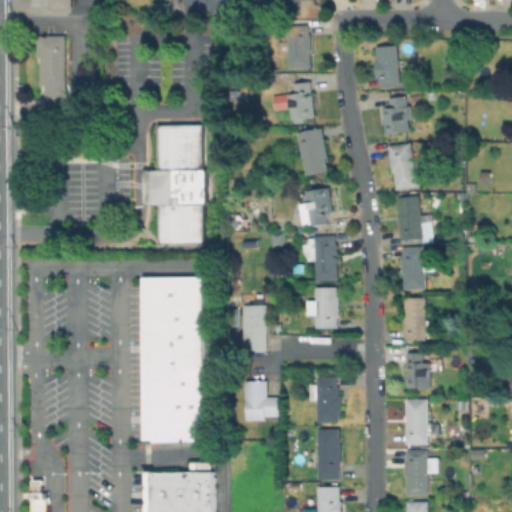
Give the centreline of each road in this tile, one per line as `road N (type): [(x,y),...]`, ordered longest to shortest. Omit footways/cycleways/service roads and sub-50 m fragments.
road 1 (residential): [(345,24),(347,90),(374,257),(375,511)]
road 2 (residential): [(345,24),(511,20)]
